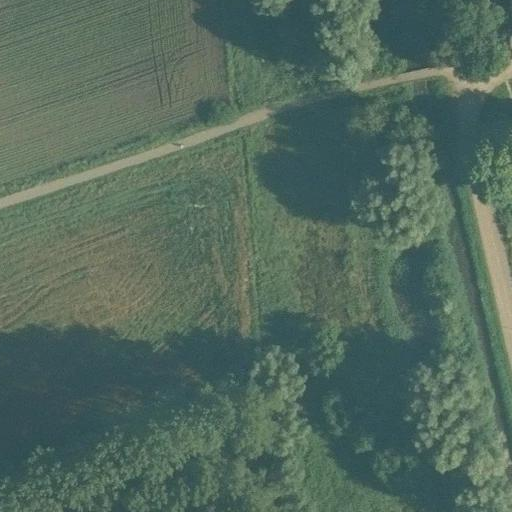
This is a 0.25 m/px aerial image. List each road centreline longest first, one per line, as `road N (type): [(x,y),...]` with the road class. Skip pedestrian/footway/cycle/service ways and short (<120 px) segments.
road 1 (unclassified): [(0,205),(399,78)]
road 2 (unclassified): [(511,337),(458,96),(462,81),(511,63)]
